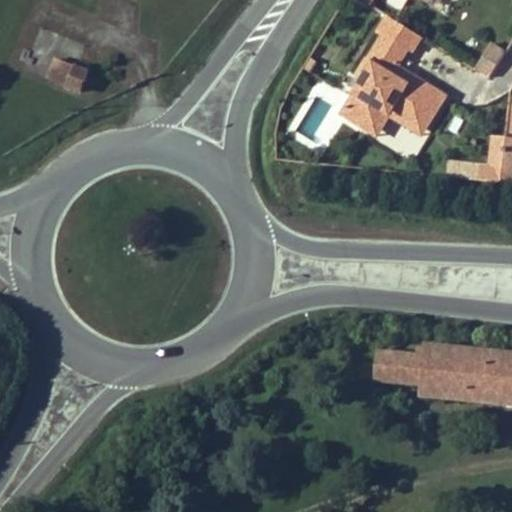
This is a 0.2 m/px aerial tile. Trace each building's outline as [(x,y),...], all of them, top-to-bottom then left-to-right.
[(360,73),(365,77),(344,110),(370,127),(387,99),(428,125),(447,93),(411,70),(405,78),(394,71),(400,63),(411,45),(387,29),(360,73)] [(474,70),(491,78),(505,50),(489,42),(474,70)] [(79,90),(86,71),(55,59),(47,78),(79,90)] [(411,70),(400,63),(394,71),(405,78),(411,70)] [(424,132),(428,125),(387,99),(370,127),(379,133),(392,112),(424,132)] [(496,137),(495,152),(507,154),(509,138),(496,137)] [(507,154),(495,152),(492,170),(504,171),(507,154)] [(511,352),(412,344),(412,347),(405,347),(404,353),(363,349),(360,376),(402,381),(408,381),(408,389),(407,392),(511,403),(511,352)]
